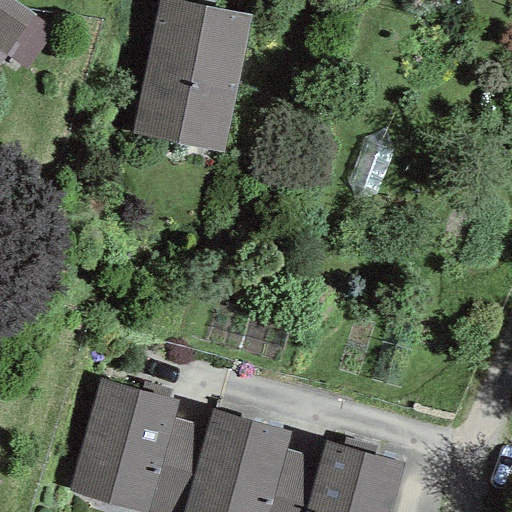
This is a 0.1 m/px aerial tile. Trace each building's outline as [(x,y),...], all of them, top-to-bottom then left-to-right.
[(57,29),(12,0),(0,0),(0,52),(29,71),(57,29)] [(254,16),(174,0),(159,0),(132,135),(227,154),(254,16)] [(180,398),(98,375),(66,488),(148,510),(174,417),(180,398)] [(293,428),(211,406),(206,426),(181,511),(269,511),(287,448),(293,428)] [(148,510),(153,511),(181,511),(206,426),(174,417),(148,510)] [(389,511),(404,459),(323,436),(317,457),(301,511),(389,511)] [(269,511),(301,511),(317,457),(287,448),(269,511)]
